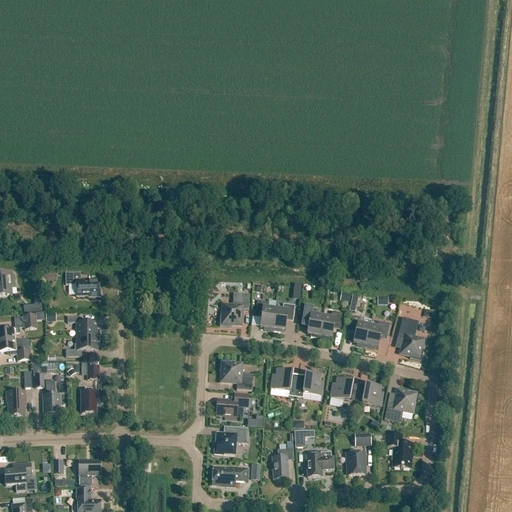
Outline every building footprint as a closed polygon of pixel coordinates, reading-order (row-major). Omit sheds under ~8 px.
[(1,271),(0,271),(0,297),(12,297),(11,289),(15,289),(14,277),(2,278),(1,271)] [(56,281),(56,273),(44,273),(44,282),(56,281)] [(88,298),(88,299),(100,299),(100,292),(99,292),(99,282),(81,282),(81,275),(65,275),(65,287),(76,286),(76,298),(88,298)] [(292,299),(300,300),(301,286),(294,285),(292,299)] [(342,290),(340,301),(350,303),(352,292),(342,290)] [(220,317),(219,328),(231,329),(231,326),(241,327),(242,311),(249,312),(250,296),(233,295),(233,308),(223,307),(222,317),(220,317)] [(354,313),(359,298),(352,296),(348,311),(354,313)] [(255,316),(262,317),(260,329),(264,330),(264,332),(272,333),(275,311),(268,310),(269,304),(257,302),(255,316)] [(275,311),(272,333),(281,334),(281,332),(285,332),(286,320),(293,321),(295,307),(283,306),(282,312),(275,311)] [(303,322),(309,324),(307,336),(311,336),(310,339),(319,340),(323,318),(316,317),(317,311),(305,309),(303,322)] [(323,318),(319,340),(327,342),(328,339),(331,340),(334,328),(340,329),(343,316),(331,314),(330,319),(323,318)] [(36,316),(23,317),(24,332),(37,331),(36,316)] [(56,316),(46,316),(46,324),(56,324),(56,316)] [(357,345),(356,348),(365,349),(370,328),(363,326),(364,320),(353,318),(350,331),(356,332),(353,344),(357,345)] [(81,319),(67,319),(67,325),(76,325),(76,339),(99,338),(99,332),(97,332),(97,325),(81,325),(81,319)] [(421,352),(424,342),(414,340),(418,324),(402,320),(397,339),(404,340),(400,355),(410,358),(409,360),(420,363),(423,352),(421,352)] [(370,328),(365,349),(373,351),(374,349),(377,350),(380,338),(387,339),(390,326),(378,323),(377,329),(370,328)] [(0,342),(15,342),(14,335),(20,335),(19,330),(0,331),(0,342)] [(99,338),(76,339),(76,346),(74,346),(74,352),(66,352),(66,359),(82,359),(82,352),(97,352),(97,345),(99,345),(99,338)] [(15,342),(0,342),(0,354),(10,353),(10,357),(17,357),(17,363),(31,362),(30,351),(21,352),(20,341),(15,342)] [(221,384),(237,385),(236,392),(252,393),(253,377),(241,376),(241,366),(231,366),(232,363),(220,362),(219,374),(222,374),(221,384)] [(87,368),(87,382),(99,382),(99,368),(87,368)] [(272,377),(271,391),(289,393),(288,398),(295,399),(298,377),(292,376),(292,373),(277,371),(276,378),(272,377)] [(320,384),(321,377),(305,375),(305,378),(298,377),(295,399),(303,400),(303,395),(321,398),(323,384),(320,384)] [(35,378),(36,390),(44,390),(43,378),(35,378)] [(359,387),(352,385),(352,383),(337,380),(336,386),(333,386),(330,399),(349,403),(349,400),(356,402),(359,387)] [(362,403),(362,405),(380,409),(383,395),(380,395),(381,388),(365,386),(365,388),(359,387),(356,402),(362,403)] [(387,406),(384,422),(400,425),(403,413),(412,415),(414,405),(416,406),(419,394),(408,392),(407,394),(397,393),(394,408),(387,406)] [(25,393),(6,394),(7,401),(8,401),(8,418),(24,417),(24,404),(25,404),(25,393)] [(97,403),(97,393),(81,393),(81,416),(97,415),(96,403),(97,403)] [(225,418),(225,421),(236,422),(237,411),(239,409),(248,409),(248,397),(235,396),(234,403),(217,402),(216,418),(225,418)] [(59,397),(43,397),(44,417),(60,416),(59,397)] [(247,428),(263,428),(263,418),(256,418),(256,421),(247,421),(247,428)] [(215,445),(214,456),(223,457),(223,455),(235,456),(235,446),(247,446),(248,430),(224,429),(224,436),(217,435),(216,445),(215,445)] [(305,439),(314,438),(314,432),(294,432),(294,449),(305,449),(305,439)] [(371,448),(370,435),(354,436),(354,449),(371,448)] [(393,470),(401,470),(400,471),(402,471),(402,470),(410,471),(412,446),(401,445),(401,437),(386,436),(385,449),(394,450),(393,470)] [(286,446),(287,452),(277,452),(278,459),(272,460),(273,482),(288,481),(287,463),(294,462),(293,446),(286,446)] [(365,455),(347,456),(348,478),(364,477),(364,464),(366,463),(365,455)] [(321,460),(321,457),(306,458),(307,479),(322,479),(322,472),(334,471),(333,459),(321,460)] [(92,487),(92,478),(100,478),(100,463),(79,463),(79,488),(92,487)] [(63,476),(63,464),(54,464),(54,476),(63,476)] [(16,466),(17,473),(4,474),(5,488),(15,487),(16,494),(26,493),(25,486),(26,486),(25,477),(31,477),(30,465),(16,466)] [(252,465),(251,481),(259,481),(260,466),(252,465)] [(212,487),(226,487),(226,489),(235,490),(235,483),(248,483),(248,471),(235,470),(235,472),(213,470),(212,487)] [(90,502),(90,490),(76,490),(76,502),(77,502),(77,511),(100,511),(100,502),(90,502)] [(25,506),(12,507),(12,511),(31,511),(32,511),(31,499),(24,500),(25,506)]
